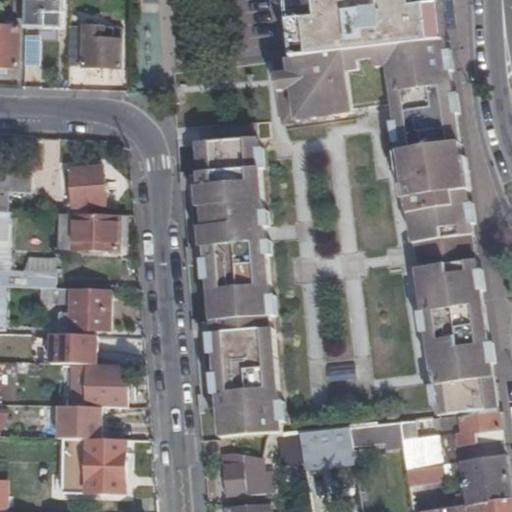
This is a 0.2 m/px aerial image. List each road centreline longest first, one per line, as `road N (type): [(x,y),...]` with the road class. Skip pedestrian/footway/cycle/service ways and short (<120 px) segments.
road 1 (residential): [(191,511),(157,160),(141,125),(83,111),(0,111)]
road 2 (secondary): [(490,0),(511,148)]
